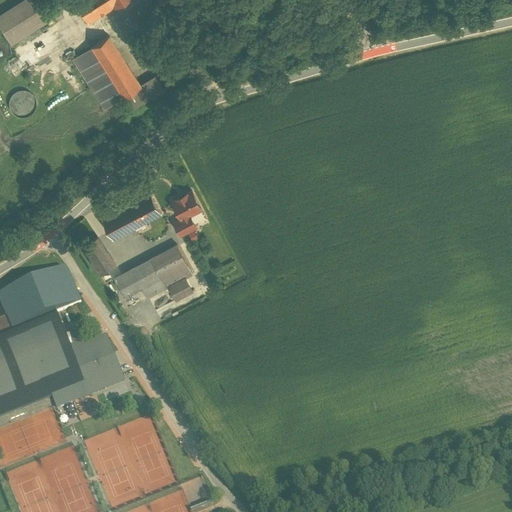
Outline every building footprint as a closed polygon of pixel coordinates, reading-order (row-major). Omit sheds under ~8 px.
[(0,27),(10,44),(44,23),(29,0),(19,0),(0,11),(0,27)] [(72,0),(86,23),(124,0),(72,0)] [(137,86),(105,36),(68,60),(101,111),(120,99),(128,112),(164,90),(154,75),(137,86)] [(30,91),(28,90),(23,88),(20,88),(16,90),(11,94),(9,98),(8,101),(9,106),(11,110),(14,113),(18,115),(23,116),(28,114),(32,112),(34,109),(35,104),(35,99),(33,95),(30,91)] [(192,189),(169,201),(178,220),(173,222),(180,236),(197,227),(192,217),(203,211),(192,189)] [(148,191),(101,216),(114,241),(162,217),(148,191)] [(98,278),(117,266),(97,236),(79,248),(98,278)] [(178,244),(112,276),(122,296),(141,287),(146,297),(166,287),(174,302),(193,292),(186,279),(193,275),(178,244)] [(0,419),(51,399),(55,409),(121,382),(103,337),(72,350),(57,313),(81,304),(67,269),(0,295),(0,311),(3,319),(0,319),(0,419)] [(81,421),(90,417),(88,413),(84,415),(82,411),(77,413),(81,421)]
